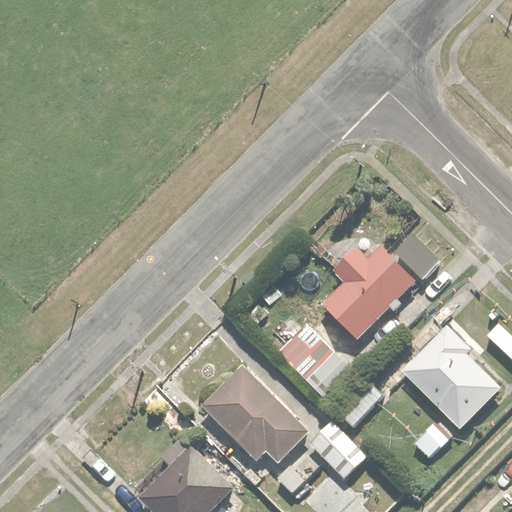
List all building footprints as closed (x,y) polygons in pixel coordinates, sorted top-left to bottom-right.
[(342,276),(322,300),(362,338),(420,278),(384,244),(376,252),(363,240),(335,269),(342,276)] [(453,320),(404,366),(461,426),(505,384),(469,345),(473,341),(453,320)] [(355,365),(338,348),(308,378),(325,395),(355,365)] [(308,427),(245,361),(203,401),(258,458),(270,446),(278,455),(308,427)] [(372,373),(336,405),(355,427),(391,395),(372,373)] [(370,450),(333,416),(309,442),(347,476),(370,450)] [(441,419),(416,443),(431,459),(456,435),(441,419)] [(194,440),(141,491),(161,511),(210,511),(209,510),(236,483),(194,440)] [(291,463),(278,476),(303,498),(315,485),(291,463)]
